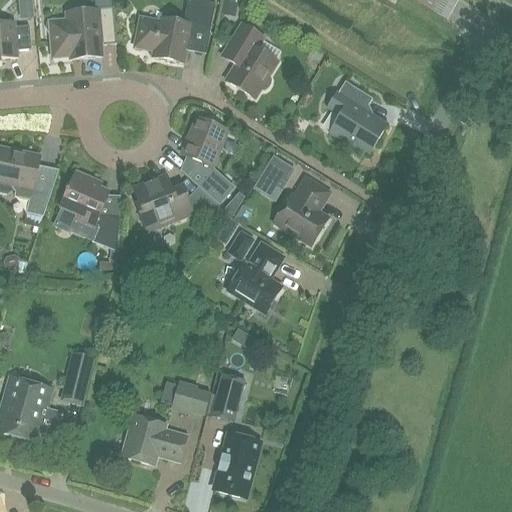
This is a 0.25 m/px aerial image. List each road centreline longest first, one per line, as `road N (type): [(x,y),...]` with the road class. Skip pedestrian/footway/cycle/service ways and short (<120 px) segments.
road 1 (residential): [(275,511),(343,330),(485,28)]
road 2 (residential): [(75,92),(136,91),(155,101),(156,140),(142,158),(112,161),(87,122)]
